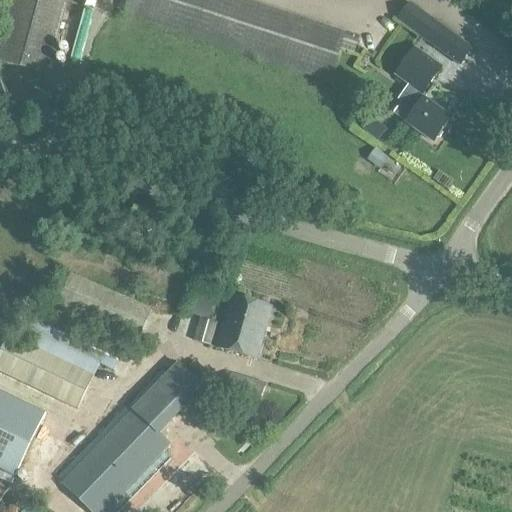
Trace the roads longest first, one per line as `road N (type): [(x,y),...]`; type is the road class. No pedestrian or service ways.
road 1 (unclassified): [(443,277),(0,154)]
road 2 (unclassified): [(208,511),(443,277)]
road 3 (unclassified): [(443,277),(511,173)]
